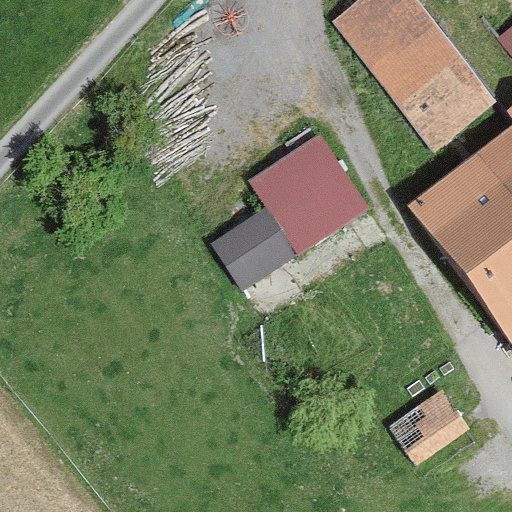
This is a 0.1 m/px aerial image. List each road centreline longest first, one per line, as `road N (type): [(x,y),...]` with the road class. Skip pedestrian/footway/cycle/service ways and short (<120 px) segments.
road 1 (track): [(306,0),(312,56),(416,265),(511,417)]
road 2 (track): [(0,150),(139,0)]
